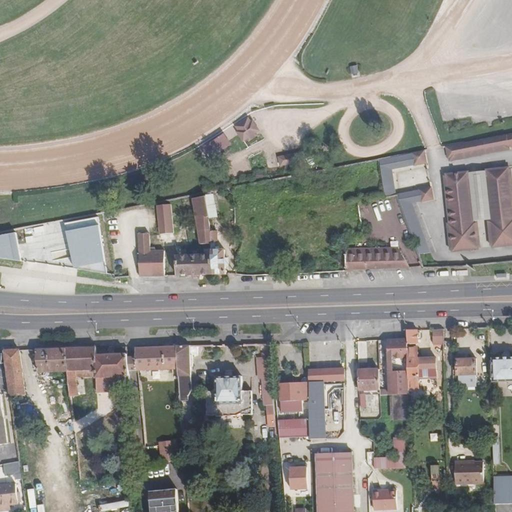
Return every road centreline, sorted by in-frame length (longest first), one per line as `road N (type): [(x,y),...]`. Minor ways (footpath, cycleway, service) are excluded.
road 1 (primary): [(0,321),(511,309)]
road 2 (primary): [(511,287),(0,298)]
road 3 (unknown): [(459,0),(415,82),(326,94),(271,86)]
road 4 (unknown): [(362,106),(350,114),(343,137),(371,153),(391,144),(400,128),(391,109),(370,105)]
